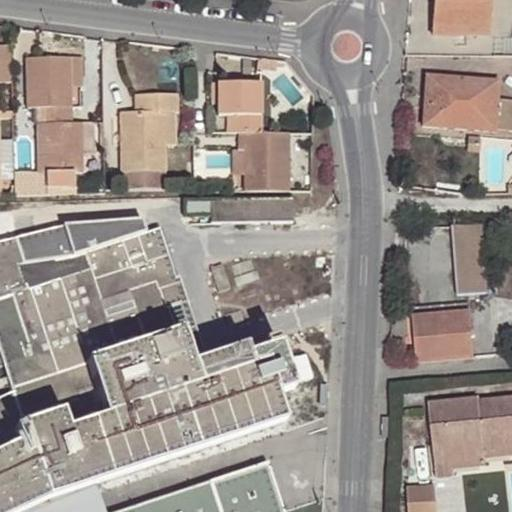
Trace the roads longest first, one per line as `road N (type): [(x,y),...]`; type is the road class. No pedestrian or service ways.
road 1 (residential): [(313,44),(0,3)]
road 2 (secondary): [(370,222),(359,376)]
road 3 (residential): [(359,376),(511,361)]
road 4 (secondary): [(353,78),(370,222)]
road 5 (residential): [(370,222),(511,209)]
road 6 (secondary): [(359,376),(352,511)]
